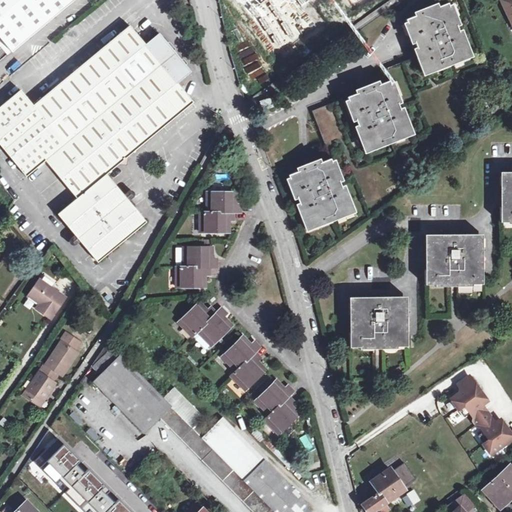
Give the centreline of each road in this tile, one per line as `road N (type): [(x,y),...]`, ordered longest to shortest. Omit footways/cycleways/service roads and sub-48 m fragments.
road 1 (residential): [(351,511),(290,262),(234,118),(204,0)]
road 2 (unknown): [(244,429),(313,500),(343,511)]
